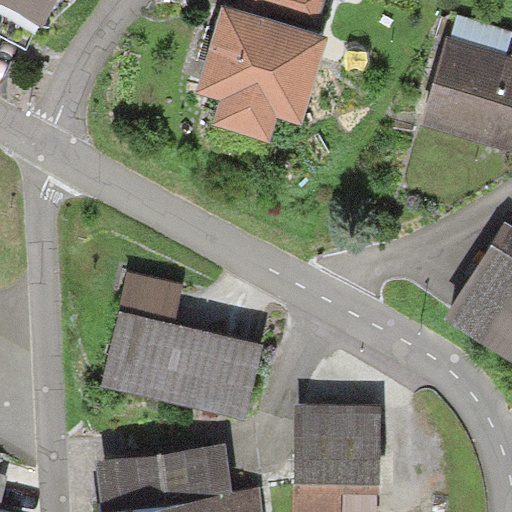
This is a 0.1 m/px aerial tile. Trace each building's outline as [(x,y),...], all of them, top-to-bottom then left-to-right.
[(235,0),(233,0),(217,0),(200,66),(218,71),(210,102),(262,116),(271,85),(297,93),(316,22),(306,20),(235,0)] [(235,0),(306,20),(311,0),(235,0)] [(511,54),(441,36),(422,106),(511,129),(511,54)] [(511,232),(496,222),(443,304),(511,347),(511,232)] [(116,309),(166,318),(172,284),(123,275),(116,309)] [(116,309),(103,380),(236,405),(249,334),(166,318),(116,309)] [(266,511),(364,511),(367,401),(297,400),(296,449),(267,448),(266,511)] [(105,501),(224,486),(217,436),(99,451),(105,501)] [(94,502),(95,511),(244,511),(241,484),(224,486),(105,501),(94,502)]
